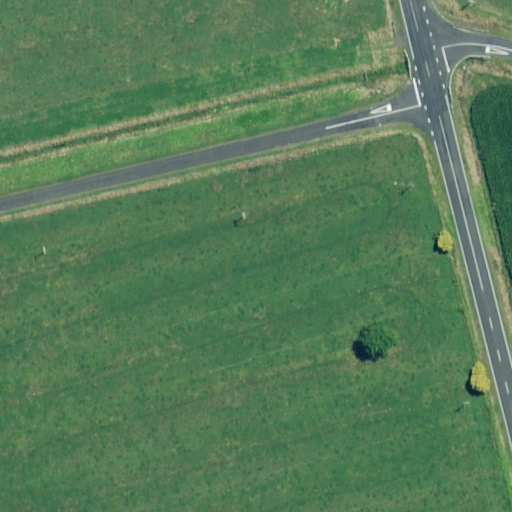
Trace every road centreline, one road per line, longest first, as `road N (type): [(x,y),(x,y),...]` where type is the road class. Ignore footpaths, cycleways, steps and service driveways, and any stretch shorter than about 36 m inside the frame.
road 1 (unclassified): [(0,205),(436,102)]
road 2 (tertiary): [(436,102),(511,415)]
